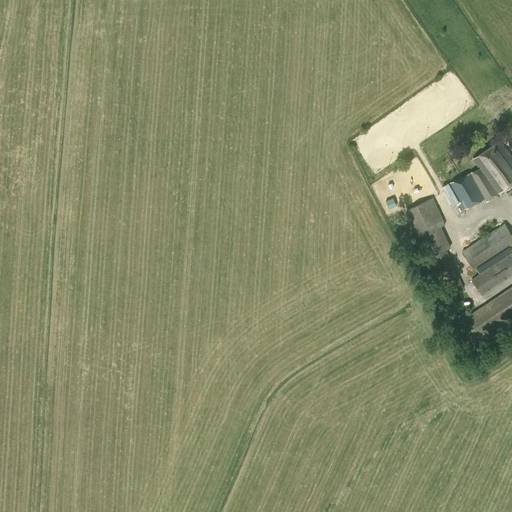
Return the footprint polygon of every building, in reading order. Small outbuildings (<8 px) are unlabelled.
[(473,159),(480,168),(450,183),(465,209),(485,199),(487,201),(498,194),(497,193),(511,182),(511,157),(500,140),(473,159)] [(464,288),(446,250),(451,247),(441,227),(446,225),(433,197),(406,210),(447,297),(464,288)] [(474,269),(511,244),(511,234),(505,223),(462,251),(474,269)] [(482,296),(511,276),(511,252),(473,278),(482,296)] [(511,286),(471,313),(468,308),(456,316),(474,344),(511,318),(511,286)]
